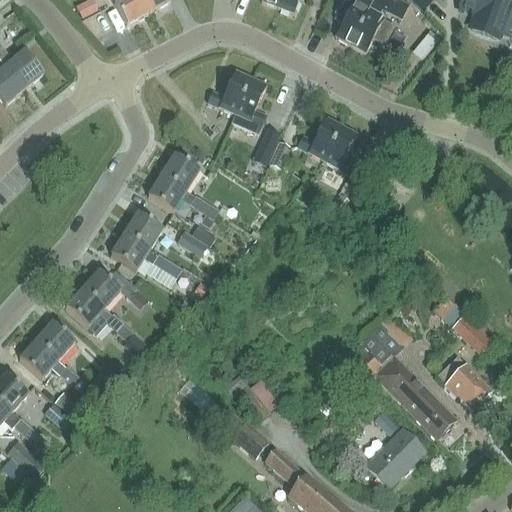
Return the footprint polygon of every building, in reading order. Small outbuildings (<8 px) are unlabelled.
[(110,0),(114,6),(113,6),(126,29),(148,17),(138,0),(110,0)] [(138,0),(148,17),(170,5),(166,0),(138,0)] [(263,0),(261,6),(277,12),(282,0),(263,0)] [(282,0),(277,12),(293,19),(300,0),(282,0)] [(374,5),(376,0),(363,0),(362,2),(357,0),(347,0),(335,22),(343,26),(335,41),(350,49),(374,5)] [(401,23),(408,8),(394,0),(393,0),(376,0),(350,49),(365,57),(383,24),(377,21),(382,12),(401,23)] [(406,0),(422,15),(434,2),(431,0),(406,0)] [(464,0),(460,12),(477,18),(471,32),(477,34),(477,35),(493,41),(495,41),(497,37),(502,39),(511,43),(511,4),(506,2),(504,1),(500,0),(464,0)] [(91,3),(75,11),(81,22),(96,14),(91,3)] [(22,55),(11,64),(0,50),(0,66),(4,71),(23,94),(42,79),(22,55)] [(0,104),(5,110),(23,94),(4,71),(0,66),(0,104)] [(234,119),(249,84),(233,77),(223,101),(211,96),(207,107),(234,119)] [(249,84),(234,119),(229,129),(257,141),(266,120),(254,115),(265,90),(249,84)] [(322,165),(341,132),(326,123),(312,147),(302,141),(296,150),(322,165)] [(266,132),(255,157),(268,163),(279,138),(266,132)] [(348,180),(354,170),(343,164),(356,140),(341,132),(322,165),(348,180)] [(280,172),(289,150),(279,145),(269,168),(280,172)] [(185,196),(198,176),(173,160),(160,180),(185,196)] [(194,201),(185,196),(160,180),(147,201),(172,217),(172,216),(179,220),(187,208),(201,217),(207,207),(195,199),(194,201)] [(280,180),(264,181),(264,193),(281,192),(280,180)] [(317,211),(314,215),(332,230),(335,226),(335,225),(336,225),(351,206),(340,198),(339,196),(334,203),(328,198),(317,211)] [(213,223),(217,217),(219,214),(207,207),(201,217),(204,219),(214,225),(214,224),(213,223)] [(148,255),(161,234),(136,218),(123,239),(148,255)] [(209,232),(214,225),(204,219),(199,227),(209,232)] [(207,249),(191,238),(185,235),(177,247),(200,262),(207,249)] [(123,239),(109,259),(135,276),(142,264),(153,271),(155,268),(164,274),(170,265),(158,257),(156,260),(148,255),(123,239)] [(176,282),(180,275),(182,272),(170,265),(164,274),(176,282)] [(97,275),(81,293),(104,313),(105,312),(119,296),(120,295),(107,283),(97,275)] [(200,287),(193,297),(202,303),(208,293),(200,287)] [(81,293),(65,312),(87,332),(97,341),(108,329),(112,332),(116,335),(123,327),(120,325),(105,312),(104,313),(81,293)] [(449,332),(461,319),(444,302),(431,316),(449,332)] [(464,321),(451,334),(462,343),(474,330),(464,321)] [(58,365),(59,364),(74,347),(52,327),(35,345),(58,365)] [(123,327),(116,335),(126,345),(132,338),(133,337),(123,327)] [(381,327),(358,349),(364,356),(379,373),(381,374),(374,381),(377,385),(435,445),(456,425),(417,385),(394,361),(405,351),(381,327)] [(126,345),(122,349),(141,365),(150,354),(132,338),(126,345)] [(65,370),(59,364),(58,365),(35,345),(19,364),(41,384),(52,372),(69,388),(77,379),(66,369),(65,370)] [(357,395),(379,373),(364,356),(341,378),(357,395)] [(491,398),(479,385),(457,361),(437,380),(445,389),(443,391),(453,402),(455,400),(470,416),(479,408),(484,414),(495,405),(490,399),(491,398)] [(127,382),(109,365),(95,380),(114,397),(127,382)] [(194,398),(201,385),(183,374),(176,387),(194,398)] [(0,405),(13,416),(29,398),(6,378),(0,384),(0,405)] [(77,379),(69,388),(81,398),(89,389),(77,379)] [(249,392),(244,385),(239,379),(224,391),(239,410),(243,407),(257,426),(268,417),(281,407),(263,382),(249,392)] [(54,407),(73,422),(81,412),(62,397),(54,407)] [(201,416),(216,429),(228,417),(213,403),(201,416)] [(20,423),(13,416),(0,405),(0,429),(3,426),(14,435),(16,433),(24,440),(31,431),(21,422),(20,423)] [(44,418),(64,436),(73,425),(53,407),(44,418)] [(325,409),(319,415),(327,422),(333,416),(325,409)] [(231,442),(244,428),(229,414),(228,417),(216,429),(231,442)] [(267,448),(244,428),(231,442),(254,462),(267,448)] [(31,431),(24,440),(34,448),(41,440),(31,431)] [(387,492),(423,456),(402,435),(366,471),(387,492)] [(46,471),(18,446),(7,459),(34,483),(46,471)] [(342,511),(322,494),(275,453),(264,465),(295,492),(287,501),(299,511),(342,511)] [(10,463),(2,472),(22,489),(30,480),(10,463)]
